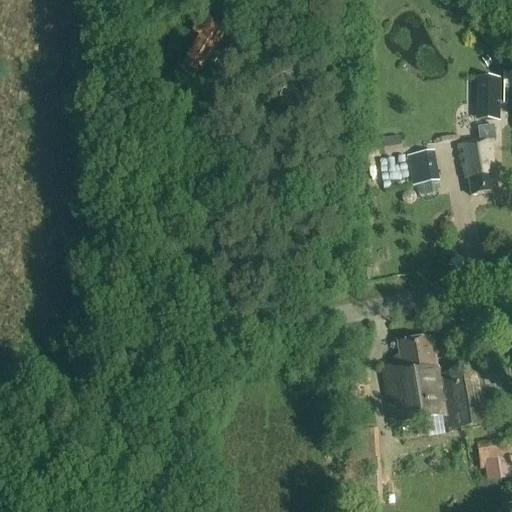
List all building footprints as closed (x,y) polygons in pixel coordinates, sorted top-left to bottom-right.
[(213,64),(218,56),(212,52),(224,32),(202,18),(193,32),(201,37),(182,65),(197,75),(207,60),(213,64)] [(499,121),(499,81),(478,81),(478,121),(499,121)] [(386,138),(389,154),(408,151),(405,135),(386,138)] [(491,177),(494,177),(491,155),(492,155),(490,142),(457,148),(460,169),(462,169),(464,181),(467,181),(470,198),(494,194),(491,177)] [(437,182),(432,152),(408,156),(413,186),(437,182)] [(447,417),(439,375),(438,368),(436,369),(431,339),(396,345),(400,366),(381,369),(391,426),(445,417),(447,417)] [(447,370),(460,368),(457,358),(445,359),(447,370)] [(447,417),(445,417),(447,430),(489,424),(480,368),(439,375),(447,417)] [(369,432),(368,425),(346,426),(350,508),(367,507),(367,504),(381,504),(378,432),(369,432)] [(510,479),(504,441),(476,445),(479,469),(485,468),(487,482),(510,479)]
